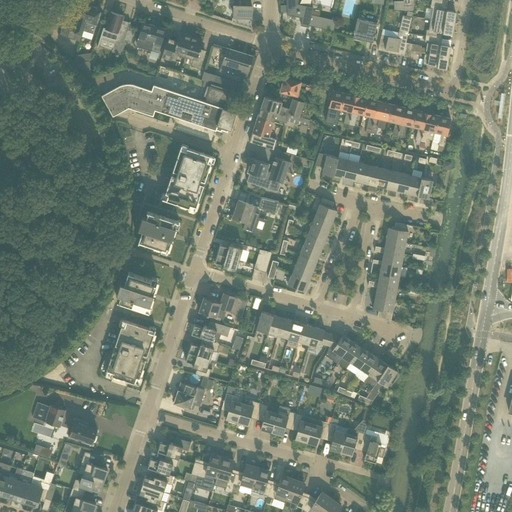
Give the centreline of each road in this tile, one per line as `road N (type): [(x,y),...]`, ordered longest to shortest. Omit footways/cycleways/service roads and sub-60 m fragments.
road 1 (residential): [(382,483),(144,419)]
road 2 (residential): [(193,270),(268,44)]
road 3 (tertiary): [(449,511),(480,343),(507,295)]
road 4 (residential): [(453,88),(268,44)]
road 5 (residential): [(144,419),(193,270)]
road 6 (residential): [(128,0),(268,44)]
road 7 (unclassified): [(507,295),(494,260),(510,164)]
road 8 (residential): [(317,306),(193,270)]
